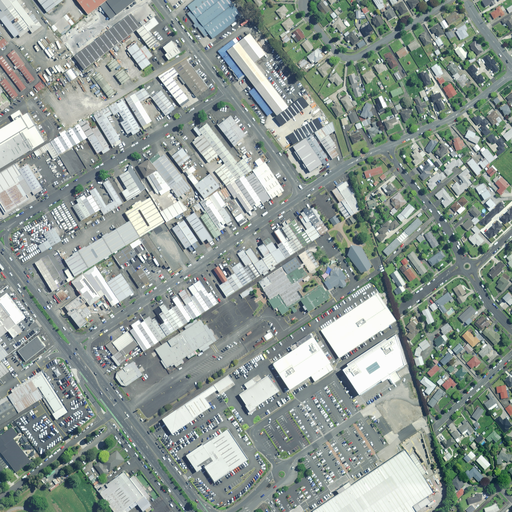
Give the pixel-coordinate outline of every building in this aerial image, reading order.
[(28,17),(14,0),(0,0),(0,22),(12,38),(15,36),(18,38),(27,31),(30,35),(40,27),(31,15),(28,17)] [(35,0),(45,13),(55,5),(51,0),(35,0)] [(73,0),(86,16),(106,0),(73,0)] [(110,0),(100,8),(111,21),(138,0),(137,0),(110,0)] [(243,15),(230,0),(195,0),(187,7),(190,11),(186,13),(205,37),(209,34),(212,39),(243,15)] [(383,5),(384,4),(383,3),(383,2),(381,0),(373,0),(379,10),(384,7),(383,5)] [(419,2),(418,0),(408,0),(407,1),(412,9),(417,6),(416,4),(419,2)] [(323,2),(317,6),(324,15),(330,11),(326,6),(328,5),(325,1),(323,2)] [(408,11),(402,2),(394,7),(396,11),(398,9),(402,15),(408,11)] [(288,11),(284,5),(276,11),(282,19),(286,15),(285,14),(288,11)] [(383,9),(385,13),(384,14),(386,18),(387,17),(389,20),(396,16),(389,5),(383,9)] [(506,11),(502,5),(496,9),(496,10),(491,13),(494,19),(500,16),(501,17),(505,15),(503,13),(506,11)] [(461,18),(457,12),(446,19),(449,25),(461,18)] [(73,58),(83,70),(139,27),(129,14),(73,58)] [(385,24),(380,15),(372,19),(377,28),(385,24)] [(511,28),(511,19),(510,17),(502,21),(504,25),(506,23),(510,30),(511,28)] [(157,25),(151,18),(139,27),(134,32),(147,49),(155,43),(147,33),(157,25)] [(294,24),(290,18),(282,24),(287,31),(292,28),(291,26),(294,24)] [(347,28),(340,19),(332,25),(335,29),(336,27),(340,33),(347,28)] [(448,27),(444,20),(440,23),(444,29),(448,27)] [(373,31),(369,24),(361,29),(365,37),(370,35),(369,33),(373,31)] [(444,34),(438,24),(430,29),(433,34),(435,32),(438,37),(444,34)] [(467,29),(465,25),(455,31),(461,40),(469,36),(465,30),(467,29)] [(297,43),(305,37),(299,28),(293,33),(294,34),(292,36),(297,43)] [(454,36),(451,30),(446,33),(449,39),(454,36)] [(286,35),(284,32),(280,35),(282,39),(285,44),(290,40),(287,35),(286,35)] [(350,34),(348,32),(344,35),(346,37),(345,38),(348,43),(350,41),(354,46),(359,41),(352,32),(350,34)] [(432,42),(425,32),(421,34),(421,36),(420,37),(425,46),(432,42)] [(229,50),(278,114),(289,106),(255,61),(266,53),(251,33),(229,50)] [(314,48),(307,40),(302,44),(308,53),(314,48)] [(366,44),(363,40),(357,44),(360,48),(366,44)] [(417,49),(417,48),(419,47),(416,41),(408,45),(411,52),(415,49),(415,50),(417,49)] [(477,43),(475,41),(470,45),(471,47),(471,48),(473,51),(474,51),(478,56),(484,51),(480,46),(481,46),(478,42),(477,43)] [(177,54),(169,42),(161,48),(165,54),(163,56),(167,61),(177,54)] [(149,64),(133,44),(125,51),(140,71),(149,64)] [(460,48),(458,47),(454,50),(463,60),(468,56),(461,47),(460,48)] [(406,56),(405,55),(407,54),(404,48),(396,53),(400,58),(403,56),(404,57),(406,56)] [(321,52),(318,49),(307,57),(312,63),(315,61),(316,63),(323,57),(320,53),(321,52)] [(33,79),(12,50),(5,55),(27,84),(33,79)] [(398,65),(390,52),(384,56),(392,69),(398,65)] [(491,60),(488,55),(483,58),(487,63),(485,64),(490,70),(491,69),(495,73),(499,70),(495,65),(496,64),(493,59),(491,60)] [(0,56),(0,66),(19,92),(24,88),(0,57),(0,56)] [(118,66),(113,59),(105,66),(110,72),(118,66)] [(304,59),(299,63),(300,65),(299,65),(301,68),(307,63),(304,59)] [(184,60),(171,68),(194,98),(206,89),(184,60)] [(331,67),(327,62),(317,69),(324,77),(328,74),(326,71),(331,67)] [(386,70),(382,63),(378,65),(378,64),(374,66),(379,74),(386,70)] [(447,67),(455,78),(459,75),(457,73),(459,71),(452,63),(447,67)] [(441,69),(437,64),(431,68),(437,76),(439,75),(440,76),(443,74),(440,69),(441,69)] [(470,68),(468,70),(479,84),(481,82),(482,84),(485,81),(483,78),(481,74),(477,77),(475,74),(478,71),(473,65),(470,68)] [(156,77),(178,105),(186,99),(171,79),(176,76),(170,68),(156,77)] [(127,79),(120,70),(112,76),(120,85),(127,79)] [(375,76),(371,70),(362,76),(367,84),(372,81),(370,79),(375,76)] [(402,78),(398,71),(394,74),(398,81),(402,78)] [(112,93),(97,73),(91,78),(106,98),(112,93)] [(343,82),(337,74),(329,79),(333,83),(335,82),(338,86),(343,82)] [(351,84),(357,83),(356,81),(360,80),(358,76),(356,77),(355,74),(349,76),(351,84)] [(459,75),(455,78),(454,78),(462,88),(466,85),(464,83),(468,80),(464,74),(460,77),(459,75)] [(16,96),(3,79),(0,81),(0,85),(11,100),(16,96)] [(42,88),(38,83),(32,87),(36,92),(42,88)] [(457,94),(451,84),(443,88),(449,99),(457,94)] [(358,87),(353,89),(355,98),(362,96),(361,93),(363,92),(362,88),(359,89),(358,87)] [(403,93),(401,87),(391,92),(393,98),(403,93)] [(141,89),(133,94),(138,103),(147,97),(141,89)] [(172,109),(159,91),(149,98),(163,116),(172,109)] [(138,103),(133,94),(124,99),(140,127),(149,121),(138,103)] [(443,101),(440,94),(430,99),(434,107),(438,106),(437,103),(443,101)] [(354,107),(347,95),(340,99),(347,111),(354,107)] [(376,105),(378,111),(379,111),(380,113),(385,111),(384,108),(387,106),(382,96),(376,99),(378,104),(376,105)] [(422,103),(419,96),(414,98),(417,105),(416,106),(420,114),(424,112),(422,108),(427,106),(425,102),(422,103)] [(276,117),(282,125),(309,105),(303,97),(276,117)] [(130,135),(139,130),(120,98),(91,115),(111,148),(121,142),(106,118),(111,115),(117,112),(122,120),(118,123),(125,134),(128,132),(130,135)] [(370,111),(372,105),(366,102),(363,109),(363,110),(360,116),(366,119),(367,117),(367,116),(368,118),(374,116),(372,111),(370,112),(370,111)] [(344,113),(337,103),(334,105),(335,105),(331,107),(338,117),(344,113)] [(511,112),(507,104),(500,108),(501,110),(502,110),(505,116),(511,112)] [(410,109),(401,113),(404,122),(408,120),(407,119),(410,118),(409,114),(412,112),(410,109)] [(502,121),(494,111),(487,117),(493,126),(495,124),(497,126),(500,125),(499,123),(502,121)] [(359,121),(355,112),(349,115),(352,123),(359,121)] [(299,113),(297,114),(300,117),(298,119),(295,116),(287,122),(294,130),(305,121),(299,113)] [(0,167),(43,141),(26,114),(0,129),(0,167)] [(395,115),(395,117),(384,122),(388,130),(394,128),(392,124),(397,122),(396,120),(400,118),(398,114),(395,115)] [(244,138),(228,116),(215,126),(232,147),(244,138)] [(483,120),(479,116),(476,118),(475,117),(472,119),(477,125),(483,120)] [(90,118),(78,125),(86,138),(95,154),(99,151),(101,154),(109,150),(90,118)] [(288,136),(293,145),(322,127),(317,118),(288,136)] [(362,122),(363,122),(361,123),(363,126),(364,126),(365,126),(371,123),(369,118),(362,122)] [(380,134),(383,133),(378,121),(372,123),(373,128),(368,130),(371,138),(376,136),(375,134),(379,132),(380,134)] [(316,134),(333,160),(340,156),(335,148),(336,147),(330,136),(335,133),(332,123),(316,134)] [(235,164),(205,124),(197,130),(216,155),(223,164),(235,180),(242,176),(243,175),(235,164)] [(86,138),(78,125),(32,153),(35,158),(46,151),(51,159),(86,138)] [(486,126),(481,129),(483,131),(482,132),(486,136),(491,132),(486,126)] [(216,155),(197,130),(195,127),(192,130),(197,137),(190,142),(206,163),(216,155)] [(511,137),(511,128),(503,136),(507,141),(511,137)] [(476,134),(468,130),(465,137),(469,139),(468,140),(477,144),(480,138),(475,135),(476,134)] [(357,141),(361,139),(360,135),(361,135),(360,132),(350,136),(354,144),(358,143),(357,141)] [(487,138),(491,143),(492,142),(494,143),(497,141),(492,134),(487,138)] [(292,148),(309,174),(326,163),(323,159),(327,157),(313,135),(292,148)] [(460,140),(460,137),(453,139),(455,143),(454,143),(456,151),(462,149),(462,147),(464,146),(462,140),(460,140)] [(425,151),(430,154),(439,140),(436,138),(434,141),(431,139),(425,149),(426,149),(425,151)] [(503,148),(505,146),(503,144),(504,143),(500,138),(496,142),(500,146),(497,148),(500,151),(496,153),(499,156),(506,150),(503,148)] [(449,148),(444,145),(439,151),(437,150),(435,153),(442,158),(445,153),(447,154),(448,152),(446,151),(449,148)] [(188,159),(180,148),(169,156),(178,167),(188,159)] [(419,153),(416,149),(413,151),(415,154),(412,156),(415,160),(413,161),(415,165),(424,159),(422,157),(426,155),(423,151),(419,153)] [(482,162),(486,166),(489,163),(495,159),(487,149),(481,153),(486,159),(482,162)] [(181,179),(160,151),(148,160),(169,188),(181,179)] [(243,159),(247,163),(250,160),(246,155),(245,154),(242,157),(243,159)] [(458,156),(457,155),(453,158),(451,160),(454,163),(460,158),(458,156)] [(235,164),(243,175),(250,170),(241,159),(235,164)] [(482,162),(481,161),(478,163),(477,164),(472,159),(467,163),(477,176),(480,173),(479,172),(482,170),(478,166),(479,165),(480,164),(483,169),(486,167),(482,162)] [(136,167),(143,179),(147,177),(156,171),(147,160),(136,167)] [(428,166),(424,161),(417,167),(423,174),(427,170),(425,169),(428,166)] [(263,163),(251,171),(252,172),(270,199),(282,190),(263,163)] [(0,172),(0,205),(5,214),(29,199),(26,194),(16,178),(22,174),(19,169),(15,164),(0,172)] [(233,182),(235,180),(223,164),(213,171),(225,188),(233,182)] [(41,190),(26,165),(19,169),(22,174),(16,178),(26,194),(30,192),(32,195),(41,190)] [(128,165),(125,171),(117,176),(125,190),(120,193),(125,202),(139,193),(144,190),(128,165)] [(190,168),(184,172),(187,176),(196,170),(193,166),(190,168)] [(383,173),(381,167),(364,172),(366,179),(383,173)] [(495,173),(491,168),(487,172),(491,177),(495,173)] [(442,187),(455,176),(450,171),(449,172),(447,170),(436,179),(439,183),(438,183),(442,187)] [(164,183),(156,171),(147,177),(155,189),(164,183)] [(261,204),(270,199),(252,172),(243,178),(259,201),(261,204)] [(219,187),(209,174),(192,186),(202,200),(219,187)] [(259,201),(243,178),(242,176),(235,180),(233,182),(250,207),(259,201)] [(499,180),(496,177),(493,180),(500,189),(497,191),(501,196),(505,192),(504,191),(509,186),(502,177),(499,180)] [(181,179),(169,188),(176,197),(188,188),(181,179)] [(121,203),(107,180),(101,184),(112,202),(105,206),(94,188),(87,192),(90,196),(98,210),(101,215),(121,203)] [(244,211),(250,207),(233,182),(225,188),(231,197),(234,196),(244,211)] [(334,205),(344,220),(358,211),(354,197),(344,182),(329,192),(337,203),(334,205)] [(385,184),(382,188),(388,195),(389,194),(391,196),(396,191),(390,184),(387,186),(385,184)] [(491,196),(483,184),(476,188),(480,195),(481,194),(484,200),(491,196)] [(455,196),(464,189),(460,185),(456,189),(454,187),(451,190),(449,187),(445,190),(453,199),(454,200),(457,198),(455,196)] [(207,198),(225,225),(232,221),(223,208),(225,206),(216,192),(207,198)] [(391,212),(390,213),(392,216),(398,211),(397,210),(407,202),(399,193),(391,200),(393,202),(391,203),(395,208),(391,211),(391,212)] [(452,200),(447,194),(442,199),(447,204),(452,200)] [(98,210),(90,196),(85,198),(84,196),(75,201),(76,204),(70,207),(79,221),(98,210)] [(129,221),(139,237),(165,222),(159,213),(150,197),(142,203),(140,201),(131,206),(133,208),(124,213),(129,221)] [(225,225),(207,197),(199,202),(217,231),(225,225)] [(370,209),(373,208),(372,207),(374,206),(374,207),(377,206),(374,197),(372,198),(373,200),(367,202),(370,209)] [(457,211),(460,214),(465,209),(463,207),(468,202),(463,197),(457,202),(456,201),(448,210),(453,215),(457,211)] [(496,205),(490,199),(486,203),(490,208),(488,210),(489,211),(496,205)] [(165,222),(165,223),(187,210),(179,200),(159,213),(165,222)] [(415,210),(409,204),(397,217),(402,221),(405,218),(406,218),(415,210)] [(511,214),(511,208),(510,206),(500,216),(499,215),(496,218),(500,222),(503,220),(505,221),(511,214)] [(481,214),(474,207),(469,211),(476,218),(481,214)] [(302,213),(318,238),(326,232),(310,208),(302,213)] [(302,232),(310,243),(318,238),(302,213),(301,212),(296,215),(305,230),(302,232)] [(210,240),(192,213),(184,218),(200,242),(204,239),(207,243),(210,240)] [(219,235),(205,213),(199,217),(213,238),(219,235)] [(356,222),(353,216),(347,220),(350,226),(356,222)] [(338,223),(334,217),(328,220),(332,227),(338,223)] [(479,221),(475,217),(471,221),(469,219),(462,226),(467,231),(474,224),(475,225),(479,221)] [(500,224),(493,217),(490,220),(492,223),(482,231),(487,236),(492,232),(498,228),(497,227),(500,224)] [(422,223),(418,218),(404,231),(383,251),(388,256),(401,243),(409,236),(422,223)] [(390,224),(388,222),(387,221),(381,226),(382,226),(377,230),(378,231),(380,234),(377,237),(376,237),(381,242),(387,236),(385,234),(388,231),(387,231),(389,229),(391,231),(394,228),(395,229),(400,225),(396,219),(393,222),(390,224)] [(286,224),(302,248),(310,243),(302,232),(301,233),(293,220),(286,224)] [(111,254),(139,237),(129,221),(102,237),(111,254)] [(196,241),(183,221),(170,229),(184,249),(196,241)] [(286,243),(293,254),(302,248),(286,224),(280,229),(288,241),(286,243)] [(481,231),(475,226),(471,229),(475,233),(469,239),(474,245),(476,244),(478,246),(484,241),(478,234),(481,231)] [(173,236),(168,228),(164,231),(165,233),(164,235),(167,240),(173,236)] [(36,247),(40,253),(59,241),(51,229),(41,235),(45,241),(36,247)] [(275,246),(284,260),(293,254),(286,243),(277,230),(272,233),(279,243),(275,246)] [(439,245),(431,231),(425,235),(428,242),(429,241),(433,248),(439,245)] [(151,253),(160,267),(164,265),(166,268),(169,267),(149,235),(140,241),(149,254),(150,254),(151,253)] [(88,268),(111,254),(102,237),(78,252),(88,268)] [(263,247),(275,265),(284,260),(275,246),(272,241),(263,247)] [(167,247),(164,243),(157,247),(160,251),(167,247)] [(134,255),(128,245),(111,256),(118,266),(134,255)] [(260,260),(267,271),(275,265),(263,247),(262,245),(257,248),(263,257),(260,260)] [(243,251),(259,276),(267,271),(260,260),(251,246),(243,251)] [(372,268),(358,247),(348,248),(344,256),(358,277),(372,268)] [(242,268),(250,281),(259,276),(243,251),(242,250),(236,254),(244,266),(242,268)] [(317,266),(306,250),(297,255),(308,272),(317,266)] [(422,275),(428,271),(413,251),(407,256),(422,275)] [(445,257),(441,251),(428,260),(432,267),(445,257)] [(74,276),(88,268),(78,252),(64,260),(74,276)] [(295,258),(281,267),(286,274),(299,265),(295,258)] [(32,263),(50,292),(56,288),(39,259),(32,263)] [(505,266),(501,261),(488,273),(493,279),(503,270),(502,269),(505,266)] [(230,269),(242,287),(250,281),(242,268),(238,263),(230,269)] [(112,307),(120,302),(106,282),(94,265),(83,273),(100,298),(104,295),(112,307)] [(299,265),(286,274),(292,284),(306,275),(299,265)] [(220,271),(217,266),(208,272),(224,298),(234,292),(220,271)] [(220,271),(234,292),(242,287),(230,269),(227,266),(220,271)] [(410,282),(416,278),(408,267),(406,269),(404,266),(400,268),(410,282)] [(131,268),(125,271),(137,288),(148,281),(140,269),(134,272),(131,268)] [(299,298),(279,268),(257,283),(277,313),(299,298)] [(68,282),(74,279),(68,269),(65,271),(69,278),(66,280),(68,282)] [(339,270),(321,282),(327,291),(345,280),(339,270)] [(399,294),(405,290),(403,286),(406,284),(397,271),(390,275),(399,287),(394,291),(397,295),(399,294)] [(134,292),(120,272),(106,282),(120,302),(134,292)] [(100,298),(83,273),(71,281),(88,306),(100,298)] [(509,283),(502,277),(497,283),(499,284),(496,287),(503,292),(509,283)] [(196,292),(207,309),(216,303),(209,292),(207,294),(198,280),(191,285),(196,292)] [(464,291),(460,284),(453,289),(458,297),(457,298),(460,304),(465,301),(462,296),(467,293),(466,290),(464,291)] [(328,299),(320,287),(299,301),(307,313),(328,299)] [(254,293),(251,289),(240,296),(242,300),(254,293)] [(61,290),(54,295),(58,302),(66,297),(61,290)] [(182,290),(177,293),(184,305),(190,301),(188,298),(182,290)] [(199,314),(207,309),(196,292),(188,298),(199,314)] [(7,293),(0,298),(0,321),(13,338),(22,331),(16,324),(25,317),(7,293)] [(454,301),(448,293),(435,302),(444,314),(448,312),(443,306),(450,301),(451,303),(454,301)] [(511,297),(508,293),(502,298),(506,302),(507,302),(510,306),(511,303),(511,299),(511,297)] [(374,294),(320,332),(338,358),(394,321),(374,294)] [(182,325),(190,320),(181,307),(175,298),(170,301),(173,305),(170,307),(170,308),(182,325)] [(198,314),(190,301),(181,307),(190,320),(198,314)] [(173,331),(182,325),(170,308),(166,311),(162,305),(158,308),(173,331)] [(476,312),(471,306),(459,317),(464,323),(465,322),(468,325),(473,321),(470,318),(476,312)] [(77,310),(70,315),(80,328),(87,322),(84,318),(92,313),(87,307),(82,310),(81,308),(77,311),(77,310)] [(165,336),(173,331),(158,308),(157,308),(152,311),(160,324),(158,326),(165,336)] [(434,322),(428,309),(422,312),(428,324),(434,322)] [(481,331),(484,328),(485,326),(486,328),(490,324),(483,316),(474,324),(481,331)] [(205,327),(199,318),(185,327),(186,329),(156,349),(168,368),(187,356),(188,358),(195,353),(194,352),(199,348),(201,351),(216,341),(206,326),(205,327)] [(157,342),(165,336),(158,326),(154,320),(146,326),(157,342)] [(142,352),(157,342),(146,326),(143,321),(128,332),(142,352)] [(420,330),(415,326),(417,324),(414,321),(413,322),(412,321),(406,327),(410,330),(409,331),(410,332),(406,336),(411,340),(420,330)] [(452,329),(447,323),(440,329),(442,331),(441,331),(444,335),(452,329)] [(265,332),(261,326),(250,334),(254,340),(265,332)] [(490,331),(487,328),(482,332),(495,345),(502,338),(497,333),(495,335),(491,330),(490,331)] [(475,337),(468,330),(462,336),(473,347),(479,341),(475,337)] [(136,346),(125,332),(111,342),(110,341),(103,346),(118,365),(124,360),(122,357),(136,346)] [(447,340),(444,335),(442,337),(441,335),(434,340),(436,343),(435,344),(437,346),(435,348),(438,352),(440,350),(438,347),(443,344),(444,345),(447,343),(445,341),(447,340)] [(316,336),(275,364),(291,387),(311,373),(317,382),(335,369),(332,364),(334,363),(316,336)] [(394,366),(397,370),(406,364),(398,339),(396,336),(348,368),(347,367),(341,370),(350,383),(349,383),(351,386),(351,385),(359,397),(361,396),(371,389),(370,388),(375,384),(373,380),(394,366)] [(42,348),(34,338),(16,352),(23,362),(42,348)] [(423,350),(423,351),(430,346),(425,339),(419,344),(420,346),(416,349),(414,355),(420,357),(420,356),(420,355),(420,354),(420,353),(421,353),(421,352),(421,351),(422,351),(423,350)] [(0,361),(8,355),(0,344),(0,361)] [(465,351),(459,344),(453,350),(457,355),(460,352),(462,354),(465,351)] [(473,349),(468,344),(464,348),(469,353),(473,349)] [(488,344),(486,346),(485,344),(482,347),(483,348),(478,353),(482,358),(488,352),(489,353),(493,349),(488,344)] [(448,362),(448,363),(449,361),(453,357),(448,353),(440,362),(444,366),(448,362)] [(481,362),(475,356),(467,364),(472,369),(475,366),(476,367),(481,362)] [(424,365),(422,357),(414,359),(417,367),(424,365)] [(140,376),(131,361),(114,372),(124,387),(140,376)] [(440,369),(436,365),(427,373),(431,377),(440,369)] [(455,369),(451,365),(447,369),(451,373),(455,369)] [(467,373),(463,368),(455,375),(460,381),(464,378),(463,377),(467,373)] [(68,411),(42,370),(10,390),(12,392),(6,396),(17,413),(41,398),(55,419),(68,411)] [(247,389),(239,395),(246,405),(245,406),(247,409),(246,410),(249,415),(256,410),(255,408),(256,408),(255,407),(279,391),(268,375),(256,383),(252,379),(244,384),(244,385),(247,389)] [(436,386),(424,377),(420,382),(427,388),(424,392),(429,395),(436,386)] [(456,385),(449,378),(446,380),(447,381),(442,385),(447,390),(452,386),(453,388),(456,385)] [(212,385),(161,419),(171,434),(198,417),(197,416),(210,407),(204,398),(216,390),(212,385)] [(506,390),(506,385),(496,387),(498,393),(500,393),(501,399),(510,397),(508,389),(506,390)] [(446,393),(440,388),(428,404),(433,408),(442,396),(443,397),(446,393)] [(497,402),(490,393),(487,396),(490,400),(484,404),(489,411),(497,405),(496,403),(497,402)] [(0,423),(17,413),(6,396),(0,399),(0,423)] [(36,416),(37,417),(42,414),(37,407),(33,410),(36,416)] [(484,411),(479,407),(475,412),(471,417),(477,420),(484,411)] [(503,421),(500,416),(495,420),(504,433),(509,430),(508,429),(511,426),(506,418),(503,421)] [(475,432),(465,419),(462,422),(464,425),(458,429),(463,435),(467,432),(470,435),(475,432)] [(229,428),(188,455),(198,471),(204,466),(215,482),(250,459),(229,428)] [(460,436),(456,431),(452,434),(455,439),(460,436)] [(501,438),(494,431),(486,439),(489,443),(493,439),(496,442),(501,438)] [(455,443),(452,438),(446,442),(445,440),(442,442),(447,449),(455,443)] [(123,460),(115,450),(94,466),(102,477),(123,460)] [(508,454),(507,455),(505,454),(505,452),(501,450),(498,458),(496,458),(497,465),(502,464),(502,460),(509,463),(509,461),(511,461),(511,453),(511,455),(508,454)] [(402,451),(310,511),(309,511),(414,511),(428,503),(424,498),(432,492),(402,451)] [(490,465),(482,456),(476,461),(485,470),(490,465)] [(484,478),(474,467),(469,472),(468,470),(464,473),(470,480),(473,477),(478,482),(484,478)] [(103,493),(118,511),(122,511),(143,496),(125,473),(109,485),(110,487),(103,493)] [(465,485),(457,477),(451,482),(459,491),(465,485)] [(465,492),(462,489),(454,496),(458,499),(465,492)] [(482,494),(476,494),(476,496),(467,499),(469,505),(481,501),(482,495),(482,494)] [(151,506),(145,498),(137,504),(143,511),(151,506)] [(490,506),(484,509),(485,511),(496,511),(500,510),(496,503),(490,506)]
